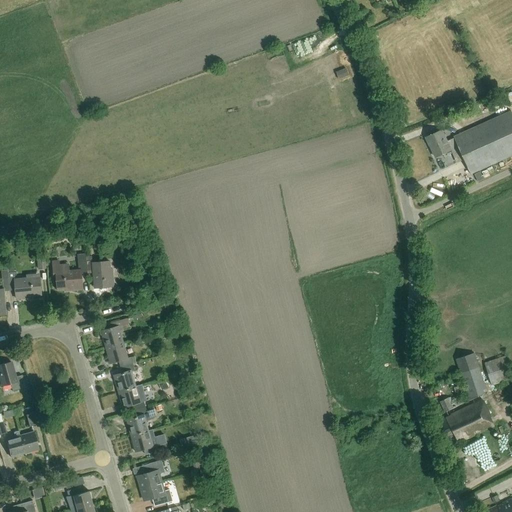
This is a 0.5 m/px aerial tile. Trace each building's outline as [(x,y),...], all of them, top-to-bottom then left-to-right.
[(308,21),(296,21),(295,32),(308,32),(308,21)] [(339,78),(350,75),(348,68),(337,70),(339,78)] [(471,174),(511,155),(511,113),(511,111),(453,137),(454,138),(447,141),(442,130),(425,138),(430,147),(430,146),(435,158),(451,150),(450,148),(457,144),(471,174)] [(89,273),(88,256),(88,253),(77,254),(79,270),(69,271),(69,264),(60,265),(60,260),(54,261),(55,277),(57,277),(58,288),(66,288),(67,289),(84,288),(82,273),(89,273)] [(91,256),(88,256),(89,273),(94,272),(95,287),(114,286),(113,268),(110,268),(110,261),(91,262),(91,256)] [(49,268),(48,258),(39,258),(41,269),(49,268)] [(8,269),(10,290),(16,289),(17,298),(34,296),(33,294),(41,293),(40,277),(15,279),(14,263),(7,264),(8,269)] [(4,290),(10,290),(8,269),(2,270),(3,288),(0,288),(0,313),(6,313),(4,290)] [(143,316),(141,309),(131,312),(133,319),(143,316)] [(106,347),(123,342),(120,330),(131,327),(128,318),(108,323),(110,329),(102,331),(106,347)] [(123,342),(106,347),(111,363),(119,360),(120,366),(133,362),(131,357),(127,358),(123,342)] [(469,401),(487,392),(474,353),(456,359),(469,401)] [(511,378),(503,356),(483,364),(492,385),(511,378)] [(13,390),(25,387),(22,375),(16,376),(12,361),(0,364),(0,376),(2,385),(11,383),(13,390)] [(119,391),(136,386),(131,371),(135,370),(133,364),(121,368),(122,373),(114,375),(119,391)] [(136,386),(119,391),(123,407),(131,405),(133,410),(146,406),(144,401),(140,402),(136,386)] [(444,413),(454,408),(448,398),(439,402),(444,413)] [(458,444),(493,426),(489,418),(490,418),(481,400),(450,415),(451,415),(434,423),(442,440),(453,435),(458,444)] [(132,435),(148,430),(146,422),(154,419),(157,416),(155,409),(147,411),(146,408),(146,406),(133,410),(133,412),(134,412),(135,416),(127,418),(132,435)] [(40,424),(37,412),(26,415),(29,427),(40,424)] [(153,445),(148,430),(132,435),(136,450),(144,448),(146,454),(159,450),(157,444),(153,445)] [(25,453),(20,435),(19,431),(14,432),(15,437),(6,439),(11,457),(25,453)] [(20,435),(25,453),(38,449),(33,432),(20,435)] [(194,435),(181,437),(183,445),(196,443),(194,435)] [(196,473),(204,471),(201,458),(192,460),(196,473)] [(141,488),(162,482),(159,473),(165,471),(162,461),(144,466),(145,473),(138,475),(141,488)] [(164,490),(162,482),(141,488),(145,500),(152,497),(155,505),(173,500),(170,488),(164,490)] [(71,510),(93,504),(90,491),(82,493),(80,487),(67,491),(69,497),(68,497),(72,510),(71,510)] [(511,511),(511,498),(485,511),(511,511)] [(35,511),(36,511),(33,501),(13,507),(14,511),(35,511)]
